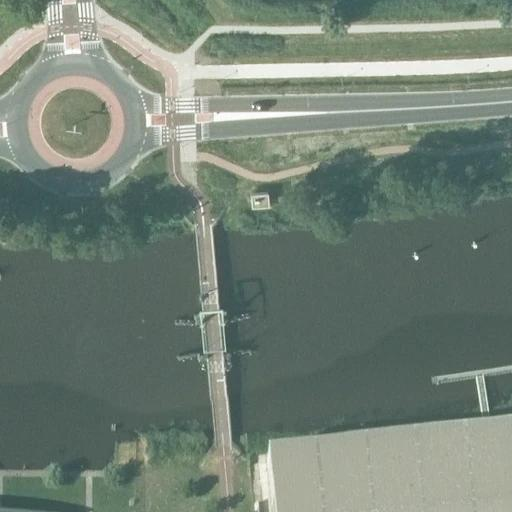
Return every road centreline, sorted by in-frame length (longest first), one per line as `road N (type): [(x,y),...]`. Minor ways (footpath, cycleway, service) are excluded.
road 1 (primary): [(321,113),(303,104),(163,106),(128,98)]
road 2 (primary): [(129,147),(321,113)]
road 3 (primary): [(321,113),(511,102)]
road 4 (primary): [(22,151),(45,175),(77,183),(108,173),(129,147)]
